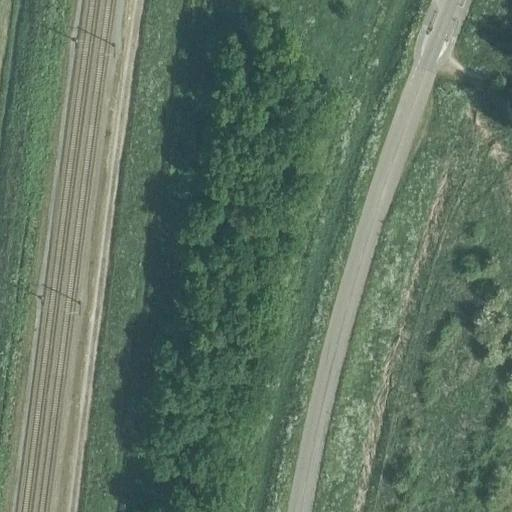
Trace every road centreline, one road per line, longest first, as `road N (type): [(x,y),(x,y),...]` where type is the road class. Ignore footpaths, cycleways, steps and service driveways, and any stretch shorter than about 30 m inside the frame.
road 1 (tertiary): [(296,511),(353,272),(449,0)]
road 2 (track): [(73,511),(141,0)]
